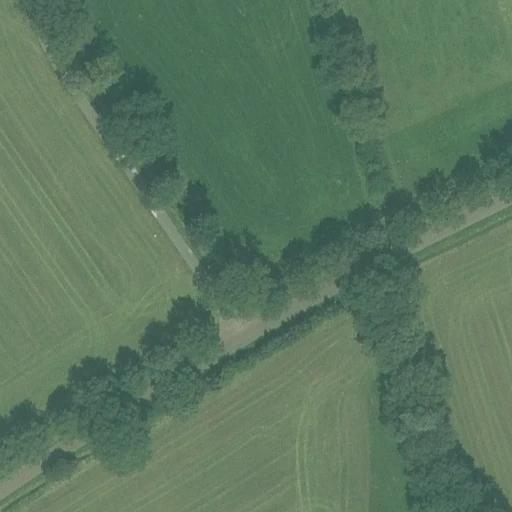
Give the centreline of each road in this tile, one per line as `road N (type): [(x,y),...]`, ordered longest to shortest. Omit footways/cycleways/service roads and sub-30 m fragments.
road 1 (unclassified): [(244,337),(38,39),(28,0)]
road 2 (unclassified): [(244,337),(511,194)]
road 3 (unclassified): [(0,487),(244,337)]
